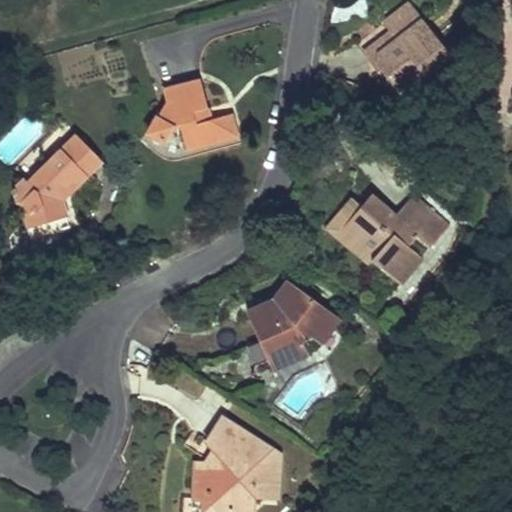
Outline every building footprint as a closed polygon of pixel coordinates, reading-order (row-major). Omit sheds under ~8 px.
[(360,42),(399,93),(449,55),(409,4),(360,42)] [(163,89),(164,94),(166,98),(148,132),(163,141),(175,121),(180,123),(186,149),(238,137),(231,113),(211,118),(206,119),(203,108),(208,107),(201,79),(163,89)] [(203,108),(206,119),(211,118),(208,107),(203,108)] [(18,204),(20,204),(22,203),(30,229),(68,218),(63,202),(103,161),(78,136),(29,183),(25,179),(14,190),(18,204)] [(354,247),(377,267),(379,265),(400,283),(423,259),(411,247),(419,237),(431,248),(450,226),(422,204),(404,224),(396,217),(372,197),(361,209),(348,223),(364,236),(354,247)] [(422,204),(414,197),(396,217),(404,224),(422,204)] [(377,267),(354,247),(364,236),(348,223),(361,209),(352,201),(327,230),(373,271),(377,267)] [(285,299),(295,285),(288,280),(276,298),(280,298),(285,299)] [(309,308),(315,300),(295,285),(285,299),(280,298),(276,298),(272,300),(271,305),(272,309),(251,318),(268,361),(305,345),(303,340),(310,335),(313,338),(326,320),(309,308)] [(272,300),(248,311),(251,318),(272,309),(271,305),(272,300)] [(315,300),(309,308),(326,320),(313,338),(322,344),(340,319),(315,300)] [(272,370),(309,353),(305,345),(268,361),(272,370)] [(207,511),(222,511),(229,511),(230,506),(254,509),(255,495),(253,491),(257,488),(262,497),(278,498),(282,455),(224,418),(209,443),(221,454),(214,467),(199,464),(196,498),(208,500),(207,511)]
